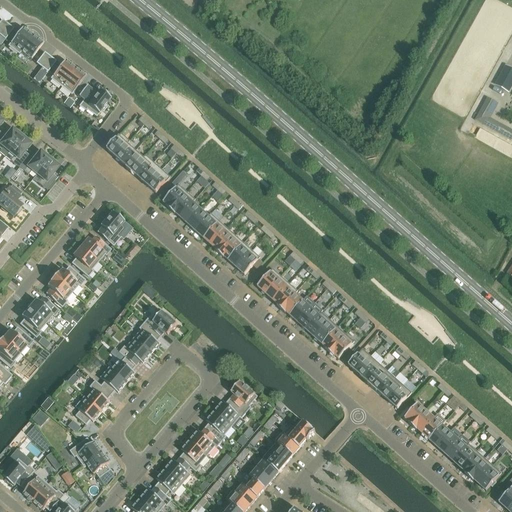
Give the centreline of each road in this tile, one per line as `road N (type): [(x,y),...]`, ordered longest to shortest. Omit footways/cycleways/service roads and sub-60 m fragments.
road 1 (primary): [(138,0),(442,268)]
road 2 (residential): [(360,415),(109,193)]
road 3 (residential): [(0,2),(124,102),(84,167)]
road 4 (residential): [(138,470),(112,436),(182,354),(213,382)]
road 5 (unclassified): [(109,193),(0,320)]
road 6 (residential): [(468,511),(360,415)]
road 7 (residential): [(0,262),(84,167)]
